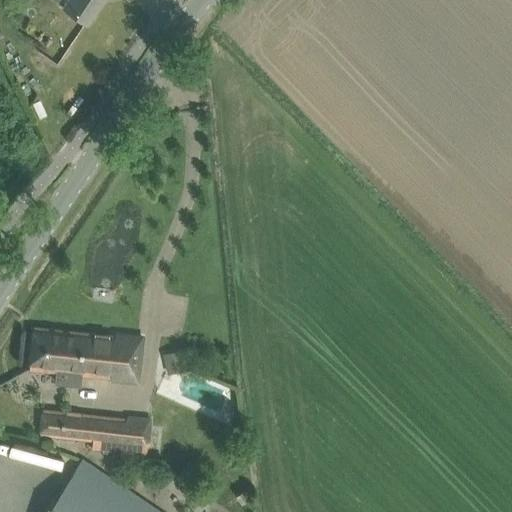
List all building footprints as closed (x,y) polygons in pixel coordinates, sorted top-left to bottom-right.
[(55,0),(66,7),(71,11),(87,22),(102,0),(55,0)] [(34,326),(30,368),(58,372),(57,381),(81,384),(82,376),(110,379),(110,381),(138,384),(143,336),(117,334),(117,335),(34,326)] [(164,352),(166,372),(185,370),(183,349),(164,352)] [(223,416),(232,416),(233,392),(224,392),(223,416)] [(98,416),(98,415),(52,411),(50,433),(94,438),(93,448),(147,453),(150,421),(98,416)] [(159,511),(82,460),(68,480),(46,511),(159,511)]
